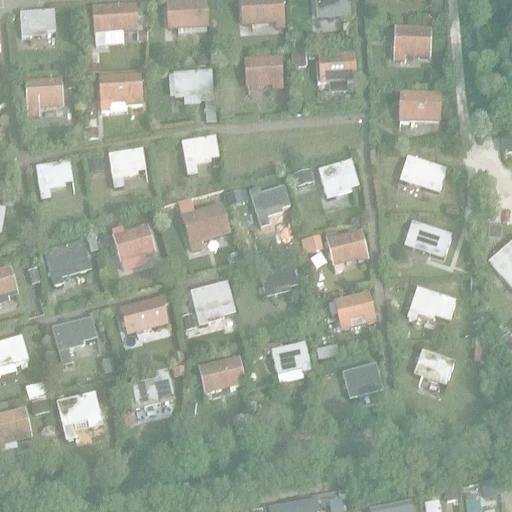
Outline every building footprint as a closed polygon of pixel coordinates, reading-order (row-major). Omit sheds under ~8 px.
[(258,0),(239,1),(240,23),(274,21),(272,0),(258,0)] [(312,0),(314,18),(347,16),(346,0),(312,0)] [(165,6),(166,31),(175,30),(175,27),(200,25),(199,4),(165,6)] [(91,10),(92,35),(101,34),(101,31),(126,30),(125,8),(91,10)] [(18,15),(19,37),(52,35),(51,13),(18,15)] [(392,52),(426,54),(427,33),(393,31),(392,52)] [(316,59),(318,83),(327,83),(326,79),(351,78),(350,57),(316,59)] [(243,63),(244,85),(278,83),(277,61),(243,63)] [(200,105),(213,104),(211,74),(170,76),(172,101),(181,101),(181,97),(183,97),(183,101),(199,100),(200,105)] [(97,81),(99,106),(107,105),(107,102),(132,100),(131,79),(97,81)] [(37,109),(52,108),(52,105),(59,104),(58,83),(24,86),(25,107),(27,107),(27,119),(38,119),(37,109)] [(397,117),(431,119),(433,98),(398,96),(397,117)] [(511,135),(501,136),(502,152),(511,151),(511,135)] [(186,179),(197,177),(195,164),(216,161),(212,139),(179,145),(183,167),(184,166),(186,179)] [(113,191),(123,190),(121,177),(143,174),(139,152),(105,157),(109,179),(111,179),(113,191)] [(397,180),(438,193),(445,173),(404,160),(397,180)] [(40,203),(50,201),(48,190),(70,186),(66,164),(33,170),(37,192),(38,191),(40,203)] [(316,178),(323,198),(355,188),(349,168),(316,178)] [(266,216),(287,210),(280,190),(260,196),(258,190),(248,193),(249,199),(248,200),(254,220),(256,219),(260,231),(269,228),(266,216)] [(186,241),(219,231),(213,210),(190,217),(188,211),(179,214),(186,241)] [(411,249),(444,259),(450,238),(408,225),(401,249),(410,252),(411,249)] [(112,239),(118,260),(150,251),(144,230),(112,239)] [(325,244),(330,264),(362,255),(357,235),(325,244)] [(511,241),(485,263),(507,290),(511,285),(511,241)] [(43,260),(50,284),(58,282),(58,278),(89,269),(83,248),(43,260)] [(257,277),(262,297),(296,288),(290,268),(257,277)] [(0,272),(0,294),(13,291),(7,271),(0,272)] [(222,319),(235,315),(227,284),(188,295),(193,315),(195,315),(198,328),(223,322),(222,319)] [(407,312),(447,325),(454,305),(414,291),(407,312)] [(332,304),(337,325),(370,317),(365,297),(332,304)] [(119,313),(125,337),(134,334),(133,331),(157,325),(152,304),(119,313)] [(50,331),(55,352),(96,341),(91,320),(50,331)] [(0,378),(16,374),(14,367),(28,363),(21,339),(0,344),(0,378)] [(303,346),(282,351),(280,344),(271,346),(272,353),(269,354),(274,374),(300,367),(302,375),(309,373),(303,346)] [(411,377),(443,388),(451,365),(420,354),(411,377)] [(197,371),(202,392),(236,384),(231,363),(197,371)] [(340,376),(347,402),(380,393),(373,367),(340,376)] [(127,388),(132,408),(173,399),(167,372),(155,375),(156,381),(127,388)] [(72,436),(102,428),(94,395),(55,405),(60,426),(69,423),(72,436)] [(0,417),(0,440),(21,436),(15,414),(0,417)] [(496,501),(493,485),(481,487),(484,504),(496,501)] [(480,511),(478,501),(464,503),(465,511),(480,511)] [(341,511),(340,503),(330,505),(330,511),(341,511)]
